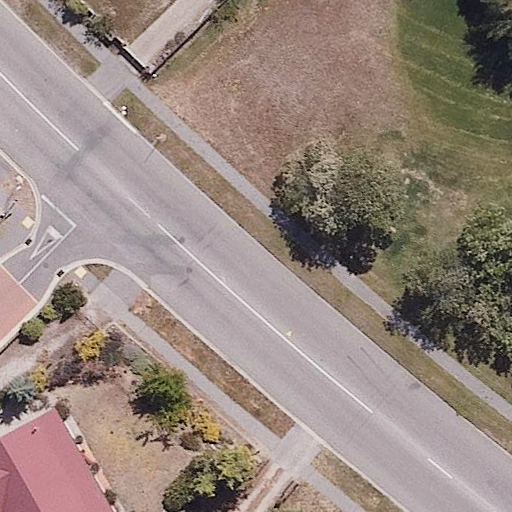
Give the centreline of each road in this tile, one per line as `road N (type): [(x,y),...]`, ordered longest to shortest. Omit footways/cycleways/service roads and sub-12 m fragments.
road 1 (residential): [(495,511),(113,186)]
road 2 (residential): [(113,186),(0,70)]
road 3 (residential): [(0,299),(113,186)]
